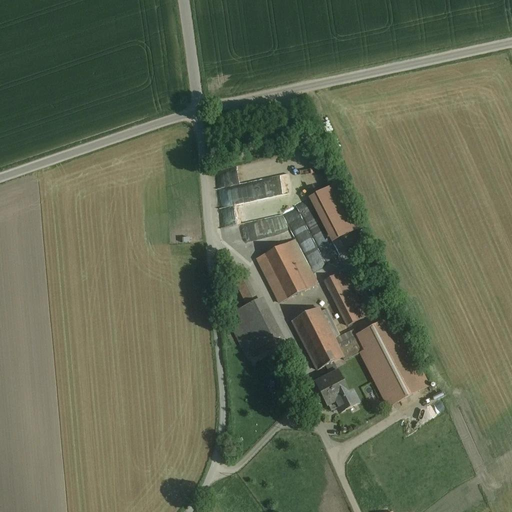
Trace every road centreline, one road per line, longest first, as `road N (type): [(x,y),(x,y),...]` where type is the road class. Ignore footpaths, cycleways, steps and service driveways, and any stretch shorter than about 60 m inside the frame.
road 1 (unclassified): [(198,109),(222,433),(190,511)]
road 2 (unclassified): [(511,43),(198,109)]
road 3 (unclassified): [(198,109),(0,178)]
road 4 (track): [(304,401),(356,511)]
